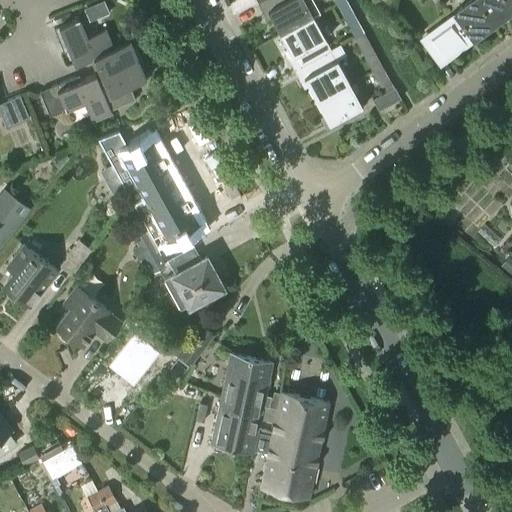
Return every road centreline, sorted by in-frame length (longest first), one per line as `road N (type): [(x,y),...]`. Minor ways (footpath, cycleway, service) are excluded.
road 1 (tertiary): [(452,465),(309,201)]
road 2 (residential): [(198,511),(0,353)]
road 3 (residential): [(309,201),(511,58)]
road 4 (tertiary): [(309,201),(200,0)]
